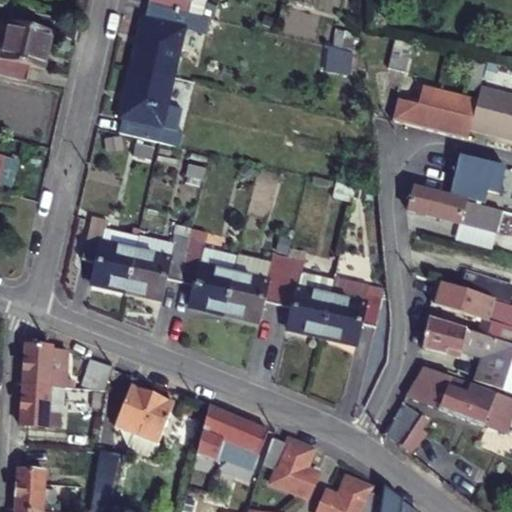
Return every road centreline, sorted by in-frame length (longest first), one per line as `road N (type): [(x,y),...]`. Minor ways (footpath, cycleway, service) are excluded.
road 1 (residential): [(357,445),(402,339),(390,182),(430,138),(511,160)]
road 2 (residential): [(357,445),(333,428),(28,307)]
road 3 (residential): [(28,307),(103,0)]
road 4 (residential): [(28,307),(17,326),(4,511)]
